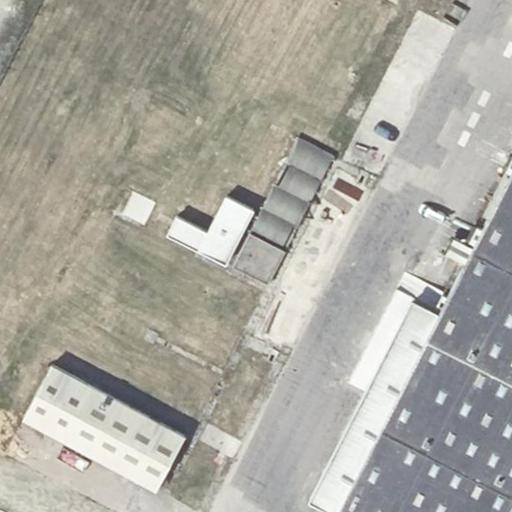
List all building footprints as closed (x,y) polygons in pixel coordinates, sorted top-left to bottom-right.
[(511,127),(423,301),(441,311),(511,172),(511,127)] [(234,264),(268,283),(336,156),(300,137),(234,264)] [(511,511),(511,172),(441,311),(423,301),(414,296),(310,499),(335,511),(511,511)] [(173,234),(226,262),(255,208),(230,195),(212,229),(183,214),(173,234)] [(25,415),(158,487),(187,434),(53,362),(25,415)]
